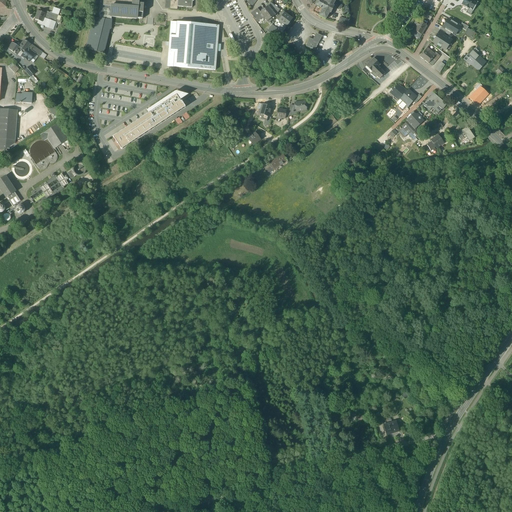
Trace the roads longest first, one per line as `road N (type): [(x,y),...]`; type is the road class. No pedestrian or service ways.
road 1 (tertiary): [(381,43),(299,88),(229,91),(80,64),(43,43),(22,15)]
road 2 (residential): [(448,434),(168,511)]
road 3 (track): [(275,481),(230,334),(223,276)]
